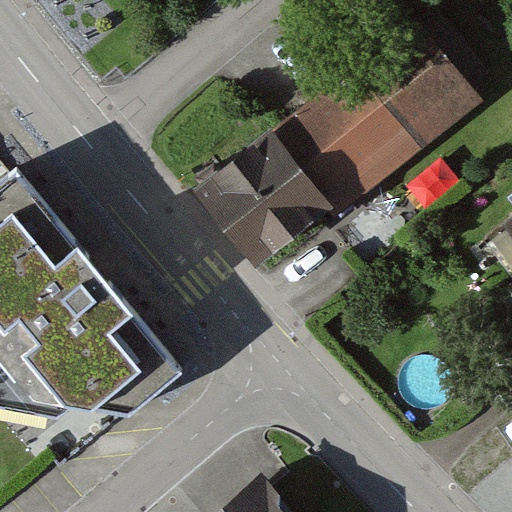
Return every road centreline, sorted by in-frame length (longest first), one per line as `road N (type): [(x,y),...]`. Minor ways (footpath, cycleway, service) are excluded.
road 1 (tertiary): [(281,369),(99,154)]
road 2 (residential): [(99,154),(285,0)]
road 3 (residential): [(281,369),(112,511)]
road 4 (tertiary): [(415,511),(281,369)]
road 5 (tertiary): [(99,154),(0,32)]
